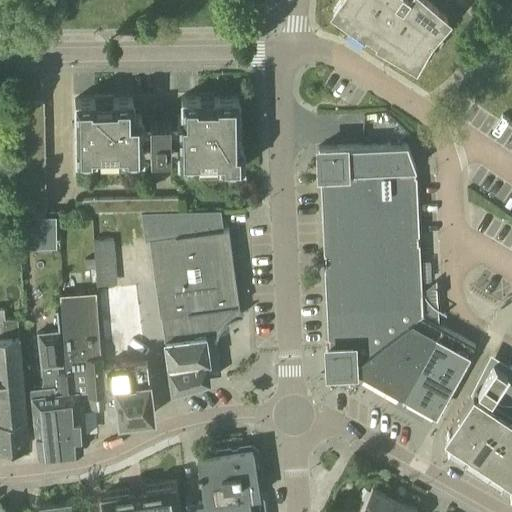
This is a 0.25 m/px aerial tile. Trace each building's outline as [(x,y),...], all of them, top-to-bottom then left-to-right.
[(338,0),(332,10),(375,41),(414,64),(424,47),(428,39),(434,33),(447,18),(425,0),(338,0)] [(177,114),(178,162),(219,161),(219,167),(243,167),(242,145),(238,145),(238,128),(233,128),(233,116),(238,116),(238,96),(212,97),(213,102),(200,102),(200,97),(181,97),(181,114),(177,114)] [(74,99),(75,158),(94,158),(94,155),(122,154),(122,158),(141,158),(141,115),(132,115),(132,98),(112,98),(112,103),(94,103),(94,98),(74,99)] [(16,101),(16,115),(43,115),(43,101),(16,101)] [(16,115),(17,129),(44,128),(43,115),(16,115)] [(149,120),(150,156),(170,156),(170,120),(149,120)] [(44,128),(17,129),(17,143),(44,142),(44,128)] [(17,143),(17,156),(44,156),(44,142),(17,143)] [(328,372),(346,372),(349,372),(352,372),(355,373),(359,375),(435,417),(475,345),(435,322),(434,306),(432,304),(430,302),(428,300),(426,297),(424,294),(423,292),(422,289),(421,286),(421,283),(420,280),(415,168),(407,143),(318,147),(325,313),(328,372)] [(17,156),(17,170),(44,170),(44,156),(17,156)] [(44,170),(17,170),(17,184),(44,183),(44,170)] [(44,183),(17,184),(17,198),(45,197),(44,183)] [(45,197),(17,198),(18,211),(45,211),(45,197)] [(114,210),(130,210),(130,198),(114,199),(114,210)] [(130,210),(146,210),(146,198),(130,198),(130,210)] [(146,210),(162,210),(162,198),(146,198),(146,210)] [(162,198),(162,210),(178,209),(178,198),(162,198)] [(82,211),(98,211),(98,199),(82,199),(82,211)] [(98,211),(114,210),(114,199),(98,199),(98,211)] [(216,337),(217,333),(222,326),(222,325),(228,320),(229,319),(239,316),(241,315),(241,313),(239,314),(238,306),(228,227),(222,227),(219,210),(140,211),(144,239),(148,239),(159,316),(162,316),(165,339),(164,339),(171,390),(209,379),(209,376),(220,374),(216,342),(213,342),(212,334),(215,335),(214,336),(216,337)] [(94,240),(95,259),(95,262),(114,260),(113,239),(94,240)] [(95,262),(95,259),(86,259),(87,268),(96,267),(95,262)] [(116,396),(118,418),(152,415),(146,361),(145,361),(137,285),(96,290),(104,365),(102,365),(105,397),(116,396)] [(84,349),(100,348),(94,290),(61,293),(61,313),(58,313),(60,333),(63,365),(56,366),(57,373),(59,393),(62,393),(64,408),(59,409),(63,440),(65,440),(66,451),(83,449),(81,433),(84,432),(81,409),(91,407),(88,394),(84,349)] [(0,308),(0,447),(28,445),(21,358),(22,358),(22,355),(20,355),(17,317),(5,319),(4,308),(0,308)] [(63,365),(60,333),(38,335),(41,367),(43,385),(34,386),(32,389),(31,389),(38,454),(66,451),(65,440),(63,440),(59,409),(64,408),(62,393),(59,393),(57,373),(56,366),(63,365)] [(100,348),(84,349),(88,394),(91,407),(104,406),(100,348)] [(511,367),(508,364),(505,370),(491,361),(442,434),(451,440),(446,447),(500,483),(502,481),(511,487),(511,490),(511,492),(510,491),(509,493),(511,494),(511,367)] [(203,501),(196,503),(196,511),(262,511),(263,510),(262,509),(259,507),(255,479),(258,475),(257,468),(253,465),(252,461),(239,451),(232,452),(228,448),(213,451),(210,455),(197,457),(199,474),(197,474),(198,479),(200,479),(203,501)] [(386,511),(395,497),(373,485),(371,488),(368,487),(363,496),(366,498),(358,511),(386,511)] [(174,511),(172,489),(98,497),(99,511),(174,511)] [(395,497),(386,511),(415,511),(417,509),(395,497)] [(40,511),(71,511),(70,502),(39,506),(40,511)]
